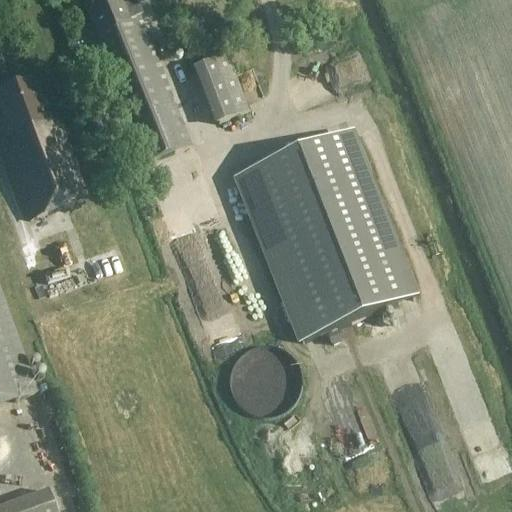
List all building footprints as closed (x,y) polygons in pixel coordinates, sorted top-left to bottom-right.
[(123,125),(141,170),(191,150),(172,105),(132,2),(129,4),(127,0),(81,0),(99,45),(92,47),(123,125)] [(0,144),(0,149),(27,222),(84,201),(53,117),(46,120),(40,104),(36,105),(28,83),(0,93),(0,113),(2,118),(0,118),(0,127),(6,143),(0,144)] [(352,139),(241,181),(305,345),(416,302),(352,139)] [(0,409),(33,397),(0,302),(0,409)] [(230,384),(230,388),(231,391),(231,395),(232,398),(234,402),(235,405),(237,407),(239,410),(242,413),(245,415),(248,418),(252,419),(256,421),(260,422),(264,422),(268,422),(273,422),(277,421),(280,420),(282,419),(284,418),(287,416),(290,414),(293,411),(295,408),(297,405),(299,402),(301,398),(302,394),(302,390),(303,385),(302,381),(302,378),(301,377),(300,373),(299,370),(297,366),(294,363),(292,361),(289,358),(287,356),(284,354),(280,353),(277,352),(273,351),(271,351),(270,350),(266,350),(262,350),(259,351),(255,352),(252,353),(249,355),(246,357),(243,359),(241,361),(238,364),(236,367),(234,370),(233,373),(232,376),(231,379),(231,380),(230,384)] [(55,511),(49,494),(0,511),(55,511)]
